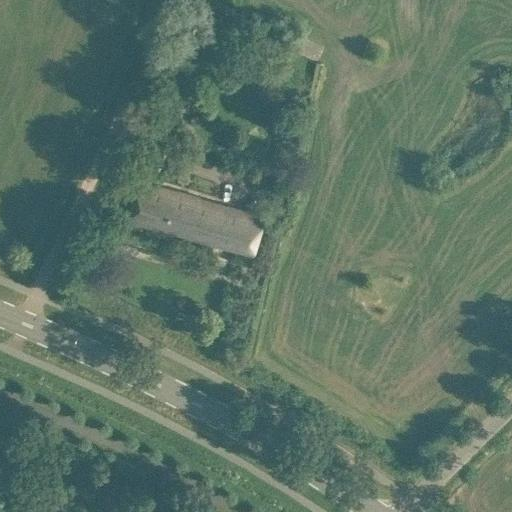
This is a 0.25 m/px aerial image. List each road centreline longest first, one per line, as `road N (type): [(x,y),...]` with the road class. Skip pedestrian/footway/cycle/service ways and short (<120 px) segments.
road 1 (tertiary): [(358,511),(247,435),(0,322)]
road 2 (unclassified): [(401,511),(511,405)]
